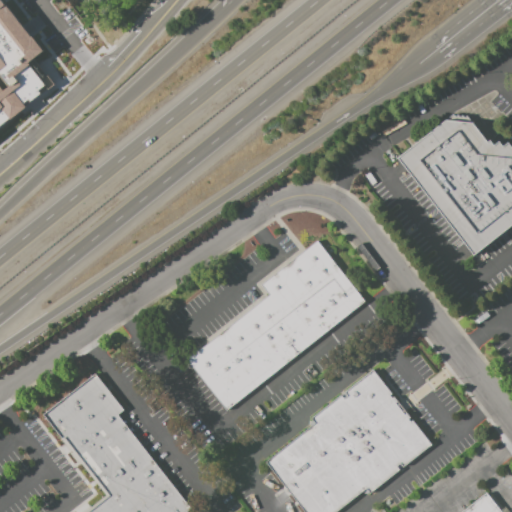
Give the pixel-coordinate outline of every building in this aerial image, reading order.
[(0,0),(0,123),(53,88),(49,82),(41,76),(43,73),(34,65),(34,57),(40,53),(3,0),(0,0)] [(511,223),(472,255),(397,158),(445,121),(471,124),(486,142),(489,140),(492,145),(498,141),(502,146),(507,143),(511,148),(511,147),(511,223)] [(317,240),(365,300),(226,413),(184,361),(268,294),(261,285),(317,240)] [(374,370),(431,445),(370,494),(367,487),(336,511),(304,511),(266,463),(315,424),(311,418),(374,370)] [(43,415),(95,373),(124,408),(117,413),(191,507),(184,511),(84,511),(107,494),(43,415)] [(461,511),(485,493),(500,511),(461,511)]
